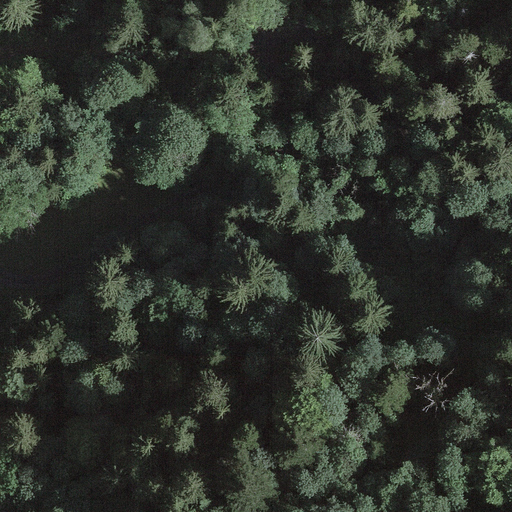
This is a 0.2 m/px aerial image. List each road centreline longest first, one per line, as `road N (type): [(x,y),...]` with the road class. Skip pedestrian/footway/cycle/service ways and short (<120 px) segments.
road 1 (track): [(511,203),(418,152),(315,36),(298,25),(279,27),(265,50),(296,117),(280,157),(254,175),(107,228),(52,270),(24,278),(0,271)]
road 2 (track): [(0,52),(61,38),(116,0)]
